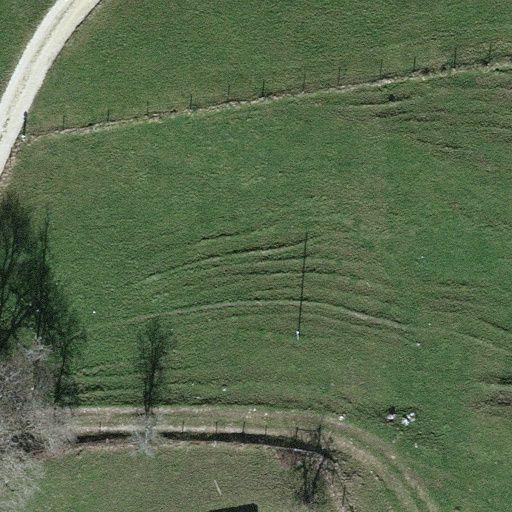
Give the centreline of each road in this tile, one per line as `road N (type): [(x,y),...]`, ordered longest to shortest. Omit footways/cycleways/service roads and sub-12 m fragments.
road 1 (track): [(0,419),(170,416),(329,430),(377,453),(424,511)]
road 2 (track): [(0,136),(80,0)]
